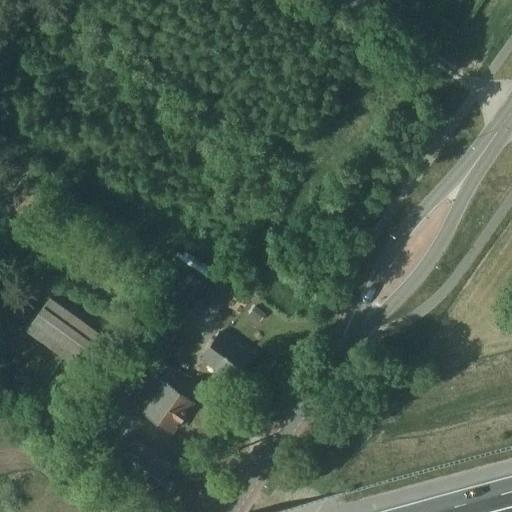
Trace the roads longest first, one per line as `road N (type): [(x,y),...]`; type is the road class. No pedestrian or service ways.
road 1 (secondary): [(228,511),(359,327)]
road 2 (track): [(344,0),(510,110)]
road 3 (secondary): [(359,327),(432,260),(464,176)]
road 4 (secondary): [(464,176),(399,239),(359,327)]
